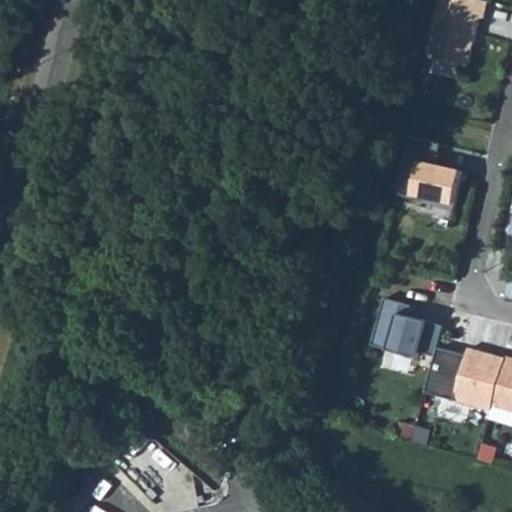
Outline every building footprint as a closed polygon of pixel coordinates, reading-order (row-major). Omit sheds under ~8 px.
[(491,4),(474,0),(443,0),(429,59),(470,69),(482,20),(486,21),(491,4)] [(443,147),(411,140),(399,197),(416,201),(417,197),(436,201),(435,208),(456,213),(465,174),(438,168),(443,147)] [(416,309),(389,302),(376,349),(421,361),(423,356),(439,361),(442,351),(448,329),(413,320),(416,309)] [(471,359),(442,351),(439,361),(430,396),(495,414),(497,409),(510,361),(473,352),(471,359)] [(511,360),(510,360),(510,361),(497,409),(511,413),(511,360)] [(157,496),(186,468),(145,425),(115,453),(157,496)]
